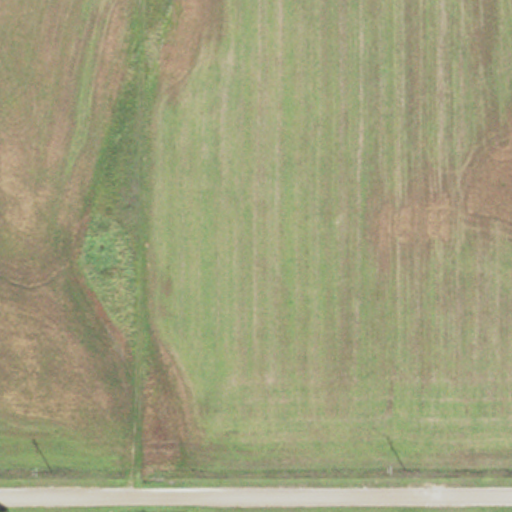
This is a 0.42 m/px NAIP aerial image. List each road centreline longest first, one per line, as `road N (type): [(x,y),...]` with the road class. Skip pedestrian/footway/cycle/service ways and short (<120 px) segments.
road 1 (residential): [(130,511),(138,0)]
road 2 (residential): [(0,510),(511,509)]
